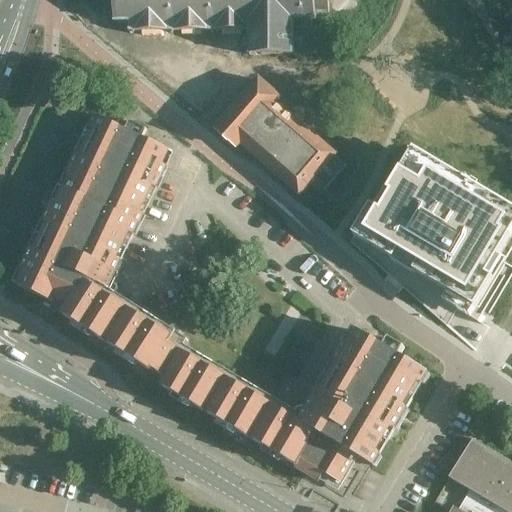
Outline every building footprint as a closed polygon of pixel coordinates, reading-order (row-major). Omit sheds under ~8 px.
[(114,0),(115,15),(115,23),(129,23),(129,32),(211,31),(212,56),(227,56),(227,61),(238,61),(238,55),(250,55),(250,57),(295,56),(295,54),(316,54),(316,21),(316,15),(330,15),(330,10),(346,10),(349,9),(353,8),(356,5),(357,2),(356,0),(114,0)] [(310,184),(322,194),(346,167),(334,157),(335,155),(276,103),(281,99),(260,80),(216,130),(237,148),(241,144),(300,195),(310,184)] [(384,348),(374,342),(356,331),(303,418),(185,347),(188,340),(107,291),(171,152),(142,139),(146,130),(130,123),(126,132),(96,118),(68,177),(67,176),(16,286),(65,309),(61,318),(152,373),(153,371),(164,377),(160,385),(297,468),(296,469),(319,483),(324,474),(339,483),(355,458),(372,466),(428,374),(400,357),(404,349),(388,339),(384,348)] [(511,213),(406,150),(349,245),(442,326),(449,315),(451,311),(471,323),(505,265),(511,253),(511,213)] [(511,511),(511,462),(473,439),(449,479),(470,491),(459,510),(454,507),(450,511),(511,511)]
